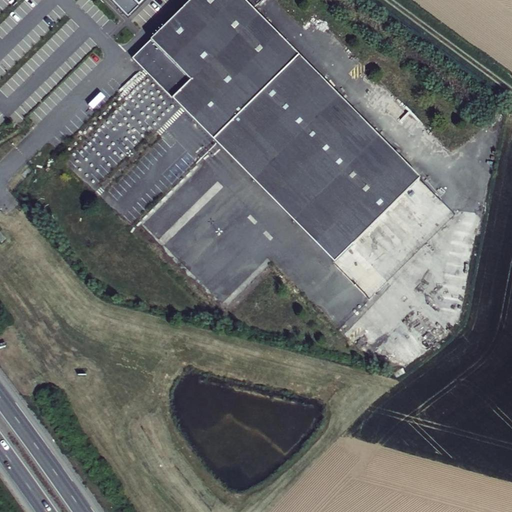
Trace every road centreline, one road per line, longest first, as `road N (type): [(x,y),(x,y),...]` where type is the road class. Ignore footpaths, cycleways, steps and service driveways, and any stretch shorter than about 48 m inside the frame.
road 1 (track): [(392,0),(511,90)]
road 2 (trunk): [(82,511),(0,397)]
